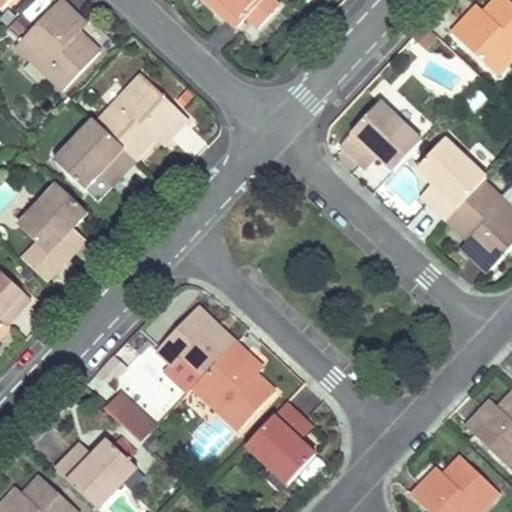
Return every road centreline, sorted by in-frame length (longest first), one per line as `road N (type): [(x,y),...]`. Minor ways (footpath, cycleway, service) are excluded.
road 1 (residential): [(175,233),(394,440)]
road 2 (residential): [(495,336),(272,135)]
road 3 (residential): [(175,233),(0,424)]
road 4 (residential): [(131,0),(272,135)]
road 5 (residential): [(397,0),(272,135)]
road 6 (unknown): [(404,255),(383,314),(352,336),(304,352)]
road 7 (residential): [(495,336),(394,440)]
road 8 (residential): [(272,135),(175,233)]
